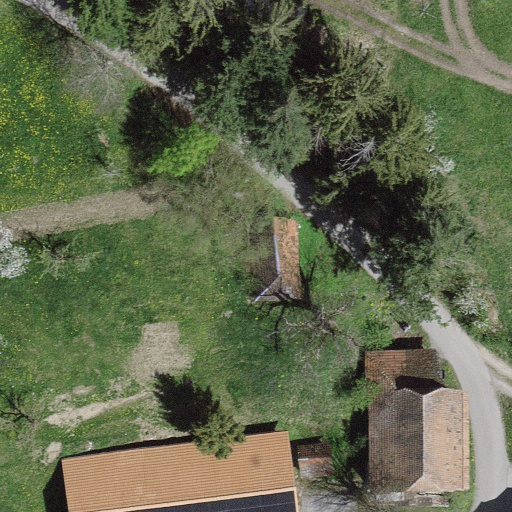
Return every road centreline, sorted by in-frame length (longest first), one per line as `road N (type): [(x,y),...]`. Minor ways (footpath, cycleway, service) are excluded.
road 1 (track): [(19,0),(511,380)]
road 2 (track): [(244,16),(371,63),(511,96)]
road 3 (track): [(467,352),(493,441),(496,503)]
